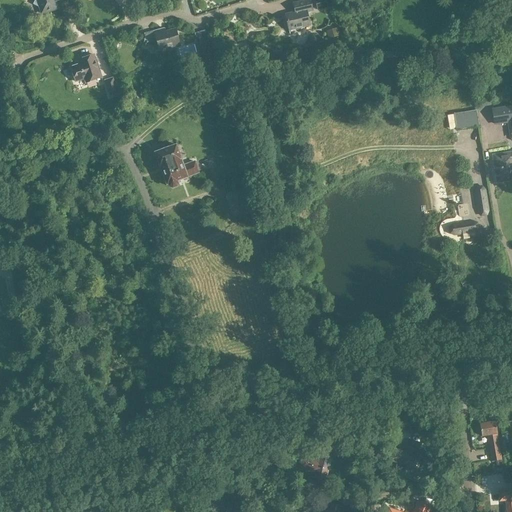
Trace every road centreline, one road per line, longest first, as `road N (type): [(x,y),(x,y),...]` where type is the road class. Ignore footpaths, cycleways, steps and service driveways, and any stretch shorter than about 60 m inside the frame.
road 1 (unclassified): [(219,429),(126,154),(103,137),(40,123),(18,72),(25,58),(166,13),(194,19),(233,7),(274,8)]
road 2 (track): [(126,154),(199,93),(236,88),(263,100),(297,165),(375,146),(458,147),(473,217)]
road 3 (tertiary): [(219,429),(461,387)]
road 4 (tertiary): [(0,487),(219,429)]
road 5 (track): [(511,263),(495,225),(482,123),(499,116)]
road 6 (residential): [(469,511),(461,387)]
